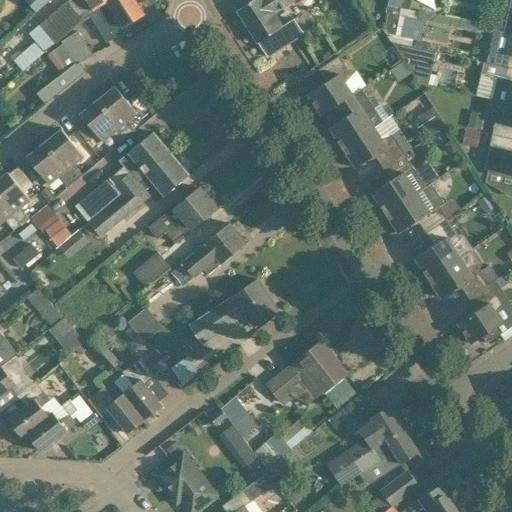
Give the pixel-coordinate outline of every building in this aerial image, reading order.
[(24,0),(36,12),(49,0),(24,0)] [(81,20),(90,15),(108,3),(107,0),(88,0),(91,5),(79,12),(69,0),(40,24),(55,42),(81,20)] [(108,3),(90,15),(108,42),(127,30),(125,27),(144,15),(134,0),(107,0),(108,3)] [(276,11),(293,0),(255,0),(238,11),(258,43),(268,57),(302,35),(293,19),(284,25),(276,11)] [(389,34),(396,36),(400,15),(388,13),(385,28),(389,34)] [(417,20),(405,18),(402,36),(413,38),(417,20)] [(46,104),(65,89),(87,72),(81,65),(93,55),(90,51),(78,32),(61,43),(62,45),(51,53),(65,72),(37,93),(46,104)] [(492,51),(489,63),(508,67),(511,68),(511,32),(509,32),(504,54),(492,51)] [(445,57),(422,51),(411,48),(409,58),(419,60),(416,71),(440,77),(445,57)] [(327,82),(308,95),(321,115),(341,102),(353,94),(345,83),(352,75),(340,55),(318,69),(327,82)] [(481,73),(476,95),(492,99),(507,103),(507,102),(511,103),(511,68),(508,67),(505,78),(497,77),(481,73)] [(116,86),(98,100),(128,137),(136,130),(128,121),(137,114),(116,86)] [(349,114),(330,128),(342,147),(375,126),(383,121),(374,108),(367,96),(362,89),(353,94),(341,102),(349,114)] [(98,100),(81,115),(103,142),(113,134),(120,143),(128,137),(98,100)] [(495,122),(493,134),(511,138),(511,103),(507,102),(507,103),(502,124),(495,122)] [(416,115),(427,135),(445,126),(434,105),(416,115)] [(472,110),(469,127),(482,130),(485,113),(472,110)] [(375,126),(342,147),(356,168),(375,155),(383,167),(405,153),(392,133),(382,137),(375,126)] [(62,129),(45,144),(75,181),(82,175),(74,165),(84,156),(62,129)] [(466,130),(463,145),(477,148),(480,132),(466,130)] [(110,179),(77,206),(80,211),(89,221),(171,153),(154,132),(129,152),(119,160),(125,167),(131,174),(116,186),(110,179)] [(486,167),(485,169),(488,170),(501,172),(511,174),(511,138),(493,134),(488,155),(486,167)] [(45,144),(27,158),(49,185),(59,177),(68,187),(75,181),(45,144)] [(171,153),(89,221),(90,222),(98,233),(101,237),(147,200),(151,196),(146,190),(151,186),(150,185),(154,181),(155,183),(165,195),(190,175),(171,153)] [(392,180),(372,193),(385,212),(426,186),(413,166),(405,153),(383,167),(392,180)] [(9,173),(0,179),(0,197),(22,224),(22,225),(29,218),(28,217),(20,207),(30,200),(25,192),(10,174),(9,173)] [(426,186),(385,212),(399,233),(418,220),(426,233),(448,219),(440,207),(445,203),(444,202),(432,183),(427,187),(426,186)] [(41,192),(40,192),(48,202),(56,196),(48,186),(41,192)] [(173,208),(149,228),(158,238),(165,232),(174,243),(217,208),(201,188),(174,210),(173,208)] [(485,213),(496,206),(489,194),(478,201),(485,213)] [(0,197),(0,223),(5,220),(14,231),(22,225),(22,224),(0,197)] [(41,210),(31,218),(43,233),(45,231),(54,225),(41,210)] [(434,245),(415,258),(428,278),(460,257),(453,247),(461,238),(458,234),(448,219),(426,233),(434,245)] [(181,264),(170,273),(182,287),(192,279),(205,269),(209,274),(219,266),(246,243),(230,223),(181,264)] [(79,231),(72,237),(82,247),(89,241),(79,231)] [(32,243),(22,251),(30,261),(40,253),(32,243)] [(158,252),(134,272),(147,287),(170,267),(158,252)] [(460,257),(428,278),(441,298),(460,285),(468,298),(490,284),(496,280),(499,279),(489,265),(481,270),(480,268),(478,264),(467,268),(460,257)] [(506,274),(497,281),(501,287),(510,281),(506,274)] [(258,279),(189,325),(202,344),(245,315),(254,327),(279,311),(278,309),(277,310),(258,281),(259,281),(258,279)] [(477,311),(458,323),(471,344),(483,336),(487,343),(501,334),(503,333),(498,326),(503,323),(496,312),(503,304),(490,284),(468,298),(477,311)] [(40,287),(27,297),(37,308),(49,298),(40,287)] [(147,307),(128,322),(145,342),(163,326),(147,307)] [(65,317),(50,329),(55,335),(70,323),(65,317)] [(0,368),(3,366),(16,356),(18,355),(0,331),(0,368)] [(96,333),(89,340),(113,368),(121,362),(96,333)] [(321,342),(267,385),(280,403),(290,394),(292,397),(294,398),(309,404),(315,399),(316,398),(324,392),(343,376),(347,374),(321,342)] [(80,355),(86,349),(82,344),(76,350),(80,355)] [(3,366),(0,368),(0,395),(10,388),(17,397),(36,382),(22,365),(16,356),(3,366)] [(184,360),(171,368),(182,385),(199,374),(188,357),(184,360)] [(124,374),(114,381),(124,393),(145,420),(163,406),(160,401),(146,385),(145,383),(154,376),(140,358),(122,372),(124,374)] [(162,358),(154,364),(161,374),(169,368),(162,358)] [(342,400),(355,390),(345,378),(333,388),(342,400)] [(24,407),(8,420),(22,437),(23,437),(27,434),(52,414),(51,413),(45,405),(50,401),(36,382),(17,397),(24,407)] [(104,387),(88,400),(102,417),(110,411),(112,413),(128,433),(145,420),(124,393),(115,401),(104,387)] [(233,424),(248,413),(236,396),(221,409),(227,417),(233,424)] [(365,438),(327,463),(341,484),(348,480),(359,472),(352,461),(403,427),(389,406),(357,427),(363,436),(365,438)] [(221,409),(210,418),(216,426),(227,417),(221,409)] [(52,414),(27,434),(40,451),(76,424),(73,419),(69,415),(63,420),(56,411),(55,410),(51,413),(52,414)] [(94,413),(81,423),(87,431),(100,421),(94,413)] [(259,447),(254,452),(257,457),(267,470),(280,459),(312,432),(300,418),(280,435),(278,432),(266,442),(259,447)] [(403,427),(352,461),(359,472),(373,463),(383,476),(419,452),(403,427)] [(245,441),(232,450),(244,466),(256,457),(245,441)] [(167,449),(174,459),(184,451),(177,442),(167,449)] [(184,451),(154,474),(171,496),(176,493),(189,511),(194,511),(217,495),(184,451)] [(392,482),(380,492),(392,507),(393,506),(404,498),(420,486),(408,470),(392,482)] [(268,471),(243,489),(252,501),(277,483),(268,471)] [(409,505),(407,507),(408,508),(410,511),(449,511),(456,508),(441,485),(409,505)]
